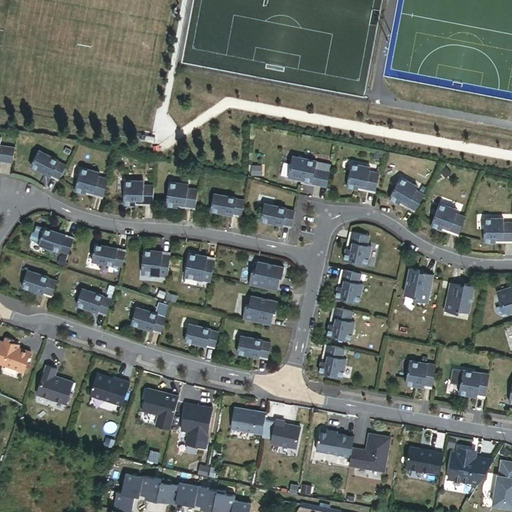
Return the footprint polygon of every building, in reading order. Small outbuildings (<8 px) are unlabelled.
[(0,160),(13,163),(15,148),(0,145),(0,144),(1,137),(0,136),(0,160)] [(58,161),(59,160),(39,150),(31,165),(45,173),(46,171),(59,178),(66,165),(58,161)] [(327,186),(330,171),(315,168),(317,160),(293,155),(289,176),(305,179),(305,181),(327,186)] [(376,191),(379,173),(370,171),(371,167),(352,163),(347,186),(358,189),(359,187),(376,191)] [(104,195),(108,178),(99,175),(100,171),(82,166),(75,189),(86,192),(87,191),(104,195)] [(415,211),(424,195),(415,190),(418,186),(401,177),(389,198),(399,203),(400,202),(415,211)] [(153,203),(154,185),(144,184),(144,180),(125,179),(124,203),(136,203),(136,202),(153,203)] [(195,207),(198,189),(188,188),(189,184),(170,181),(167,205),(178,206),(178,205),(195,207)] [(242,215),(244,201),(235,199),(236,198),(213,194),(210,212),(227,214),(227,213),(242,215)] [(459,233),(466,216),(456,212),(458,208),(440,202),(432,224),(443,228),(443,227),(459,233)] [(292,225),(295,211),(287,209),(287,208),(265,203),(261,220),(277,223),(277,222),(292,225)] [(511,240),(511,222),(504,222),(504,218),(485,218),(485,242),(496,242),(496,241),(511,240)] [(69,252),(74,238),(60,233),(60,232),(44,227),(39,244),(60,251),(61,250),(69,252)] [(367,264),(372,246),(367,245),(370,235),(352,231),(348,248),(347,248),(344,259),(367,264)] [(123,266),(126,251),(111,248),(111,247),(95,244),(92,261),(114,265),(114,264),(123,266)] [(168,277),(170,255),(154,254),(154,251),(144,250),(142,274),(168,277)] [(212,276),(215,260),(199,257),(199,255),(189,253),(185,277),(211,282),(212,276)] [(279,280),(280,276),(282,277),(284,267),(258,261),(256,271),(252,270),(249,284),(278,290),(280,280),(279,280)] [(429,302),(435,274),(424,271),(424,272),(421,271),(421,269),(411,267),(406,294),(415,296),(415,299),(429,302)] [(359,302),(364,284),(359,283),(362,273),(344,269),(340,286),(339,286),(336,297),(359,302)] [(52,295),(57,281),(49,278),(49,277),(27,270),(22,286),(37,292),(38,290),(52,295)] [(470,311),(476,285),(466,282),(465,285),(462,284),(462,283),(451,281),(445,310),(460,312),(461,309),(470,311)] [(511,286),(498,291),(502,305),(505,304),(508,313),(511,311),(511,286)] [(106,314),(111,300),(103,297),(103,296),(82,288),(76,305),(92,310),(92,309),(106,314)] [(271,325),(273,314),(274,311),(276,312),(278,302),(251,296),(249,305),(246,304),(243,319),(271,325)] [(162,330),(166,316),(158,314),(159,312),(137,306),(132,322),(147,327),(148,326),(162,330)] [(355,322),(351,321),(353,311),(335,307),(331,324),(330,324),(328,335),(351,340),(355,322)] [(216,345),(220,330),(211,328),(212,327),(189,321),(185,338),(201,342),(202,341),(216,345)] [(269,357),(273,343),(264,340),(265,339),(243,334),(238,351),(254,355),(255,354),(269,357)] [(32,352),(19,347),(13,346),(14,343),(15,341),(7,338),(5,342),(0,341),(0,360),(5,362),(4,365),(25,372),(32,352)] [(343,358),(345,348),(327,344),(324,361),(322,361),(320,372),(343,377),(347,359),(343,358)] [(433,387),(436,365),(410,361),(406,384),(416,386),(417,384),(433,387)] [(67,404),(74,383),(55,377),(57,369),(47,366),(46,370),(38,395),(67,404)] [(486,396),(490,375),(464,370),(459,394),(470,395),(470,393),(486,396)] [(115,403),(122,380),(116,377),(115,379),(115,382),(110,380),(110,379),(110,378),(110,377),(109,376),(108,375),(107,375),(98,371),(90,395),(115,403)] [(172,426),(179,397),(148,389),(144,406),(160,411),(158,422),(172,426)] [(206,447),(213,408),(186,403),(181,430),(189,431),(187,444),(206,447)] [(265,421),(267,413),(236,407),(232,428),(263,434),(265,421)] [(297,449),(300,427),(284,424),(284,422),(276,420),(276,423),(273,436),(272,444),(297,449)] [(276,423),(265,421),(263,434),(273,436),(276,423)] [(353,448),(355,437),(337,434),(330,433),(328,430),(323,429),(320,431),(317,451),(351,457),(353,448)] [(385,472),(391,438),(373,435),(370,452),(353,448),(351,457),(350,466),(385,472)] [(436,452),(410,447),(406,468),(440,474),(444,454),(436,453),(436,452)] [(478,483),(494,459),(475,456),(470,455),(471,450),(459,447),(458,453),(453,452),(448,478),(478,483)] [(511,463),(503,461),(500,476),(499,476),(494,505),(511,507),(511,463)] [(208,474),(210,465),(201,463),(200,472),(208,474)] [(128,474),(124,491),(137,494),(141,495),(142,494),(145,477),(128,474)] [(145,477),(142,494),(147,495),(147,498),(159,501),(163,479),(145,475),(145,477)] [(172,481),(163,479),(159,501),(166,502),(167,501),(178,503),(178,501),(181,485),(172,484),(172,481)] [(181,485),(178,501),(189,503),(188,506),(196,508),(196,505),(200,486),(181,482),(181,485)] [(309,495),(311,486),(302,484),(300,493),(309,495)] [(298,495),(300,486),(292,485),(291,493),(298,495)] [(218,489),(200,486),(196,505),(202,506),(201,509),(214,511),(218,489)] [(227,491),(218,489),(214,511),(216,511),(221,511),(222,511),(232,511),(235,501),(236,496),(226,494),(227,491)] [(119,490),(116,509),(133,511),(137,494),(124,491),(119,490)] [(250,511),(252,504),(235,501),(232,511),(250,511)]
